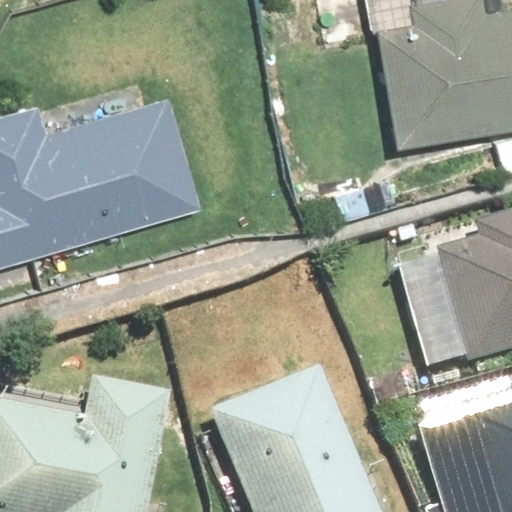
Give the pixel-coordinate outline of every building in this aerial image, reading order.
[(369,21),(387,140),(511,120),(511,0),(509,0),(476,5),(475,0),(404,0),(407,16),(369,21)] [(0,259),(197,205),(166,93),(41,127),(33,98),(0,107),(0,259)] [(511,132),(488,139),(498,177),(511,173),(511,132)] [(431,245),(462,359),(511,346),(511,223),(469,235),(431,245)] [(373,511),(312,363),(200,409),(242,511),(373,511)] [(138,511),(159,391),(83,378),(76,416),(0,402),(0,511),(138,511)] [(466,409),(492,511),(511,511),(511,380),(498,384),(502,400),(466,409)]
